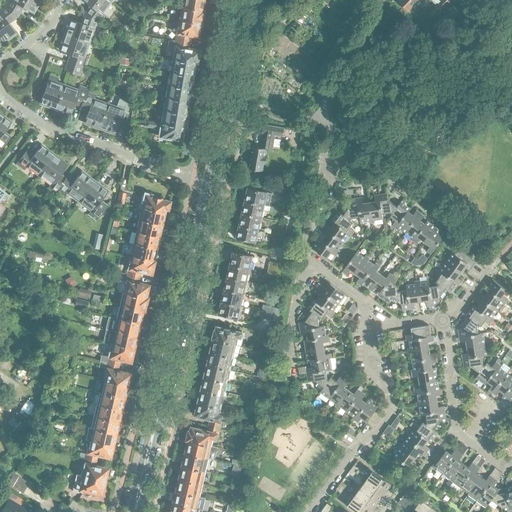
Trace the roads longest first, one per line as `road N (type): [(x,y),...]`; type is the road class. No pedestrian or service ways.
road 1 (tertiary): [(206,187),(130,511)]
road 2 (tertiary): [(139,511),(214,188)]
road 3 (residential): [(206,187),(48,128),(0,90)]
road 4 (tertiary): [(214,188),(246,0)]
road 5 (tertiary): [(239,0),(206,187)]
road 6 (residential): [(363,441),(390,405),(372,374),(372,326)]
